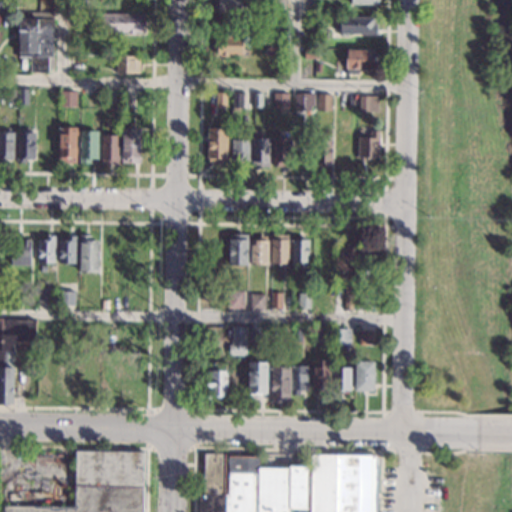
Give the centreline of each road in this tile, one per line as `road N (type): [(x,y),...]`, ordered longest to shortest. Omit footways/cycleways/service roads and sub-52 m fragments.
road 1 (residential): [(405,511),(407,0)]
road 2 (residential): [(404,203),(0,196)]
road 3 (tertiary): [(480,433),(172,428)]
road 4 (tertiary): [(172,428),(175,199)]
road 5 (tertiary): [(175,199),(178,0)]
road 6 (tertiary): [(172,428),(0,427)]
